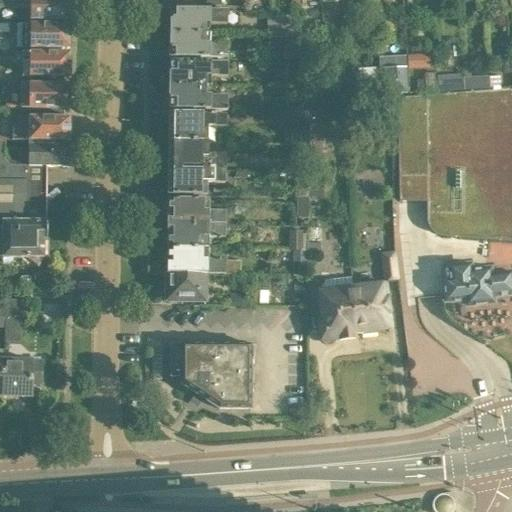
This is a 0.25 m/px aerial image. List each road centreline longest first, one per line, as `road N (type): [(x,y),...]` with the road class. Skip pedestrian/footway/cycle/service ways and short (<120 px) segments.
road 1 (residential): [(106,480),(115,0)]
road 2 (primary): [(106,480),(503,448)]
